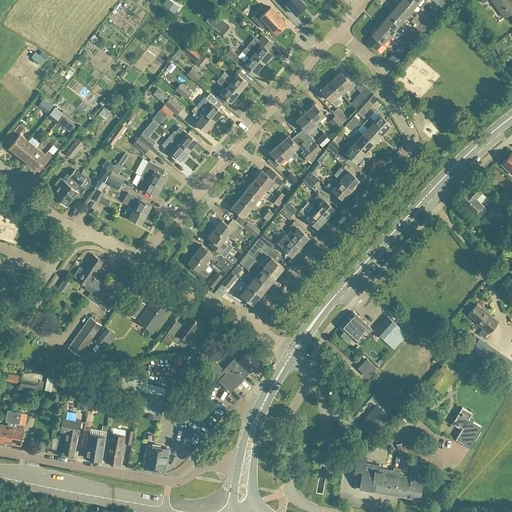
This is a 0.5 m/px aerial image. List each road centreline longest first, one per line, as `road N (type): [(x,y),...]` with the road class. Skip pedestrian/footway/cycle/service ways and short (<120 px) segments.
road 1 (residential): [(256,326),(410,148),(411,131),(370,61),(337,29)]
road 2 (secondary): [(289,355),(418,203),(511,117)]
road 3 (residential): [(138,262),(337,29)]
road 4 (residential): [(238,464),(214,462),(173,483),(0,452)]
road 5 (unclassified): [(328,511),(300,502),(290,488),(289,417),(306,369)]
road 6 (unclassified): [(160,511),(0,480)]
road 7 (residential): [(256,326),(138,262)]
